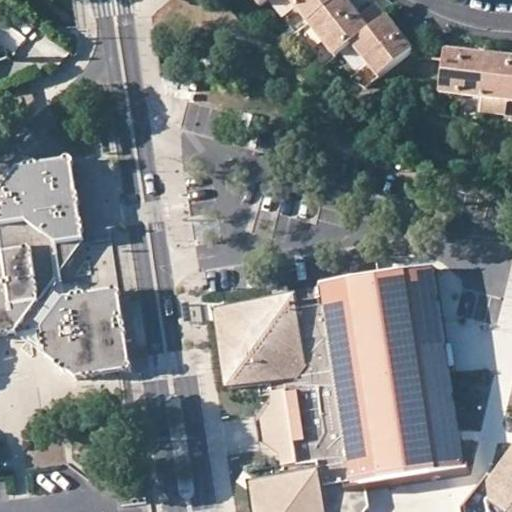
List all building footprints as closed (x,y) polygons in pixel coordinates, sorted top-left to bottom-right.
[(290,0),(310,24),(339,0),(290,0)] [(361,17),(347,0),(339,0),(310,24),(337,58),(354,44),(388,17),(377,4),(361,17)] [(414,51),(388,17),(354,44),(381,79),(414,51)] [(442,95),(483,100),(489,58),(447,53),(442,95)] [(483,100),(510,103),(511,103),(511,60),(489,58),(483,100)] [(508,118),(510,103),(483,100),(481,114),(508,118)] [(0,336),(16,335),(39,303),(61,274),(57,246),(84,241),(73,162),(20,169),(0,196),(0,217),(1,227),(0,227),(0,336)] [(61,274),(84,241),(57,246),(61,274)] [(229,309),(220,322),(230,388),(272,383),(275,401),(276,411),(267,423),(269,441),(283,451),(284,459),(287,478),(253,482),(257,511),(370,511),(367,486),(449,474),(452,495),(472,510),(493,507),(499,511),(511,511),(511,455),(510,459),(463,424),(455,382),(447,335),(437,271),(321,287),(324,307),(298,311),(296,299),(229,309)] [(120,292),(93,296),(124,318),(120,292)] [(77,379),(131,372),(124,318),(93,296),(66,299),(43,331),(47,356),(58,364),(58,366),(60,368),(63,367),(77,379)] [(66,299),(39,303),(16,335),(43,331),(66,299)] [(463,344),(447,335),(455,382),(467,370),(463,344)] [(263,444),(284,459),(283,451),(269,441),(267,423),(276,411),(275,401),(259,422),(263,444)] [(454,511),(463,511),(472,510),(452,495),(454,511)]
